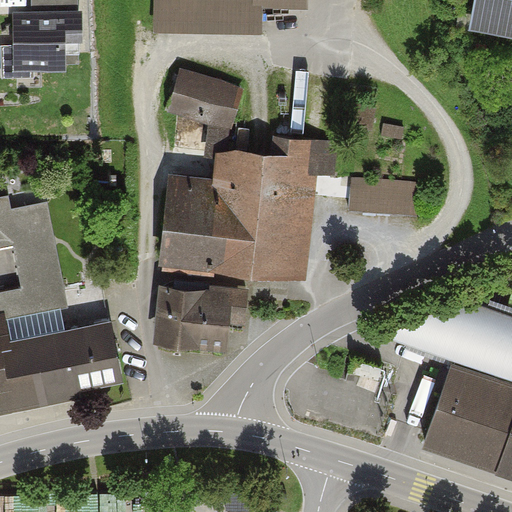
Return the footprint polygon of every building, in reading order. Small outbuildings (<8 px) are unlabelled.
[(32,0),(33,13),(13,13),(14,74),(82,72),(80,0),(32,0)] [(157,0),(157,33),(262,35),(263,8),(309,9),(309,0),(157,0)] [(511,45),(511,0),(474,0),(469,39),(511,45)] [(181,70),(167,113),(232,133),(245,89),(181,70)] [(170,176),(160,266),(305,281),(319,145),(273,140),(271,156),(217,150),(214,180),(170,176)] [(424,185),(351,181),(349,214),(422,217),(424,185)] [(0,294),(0,417),(123,393),(109,325),(71,332),(48,216),(0,225),(0,287),(1,294),(0,294)] [(161,284),(155,347),(225,354),(228,326),(247,328),(250,293),(161,284)] [(452,362),(422,449),(511,479),(511,314),(466,299),(385,339),(452,362)]
